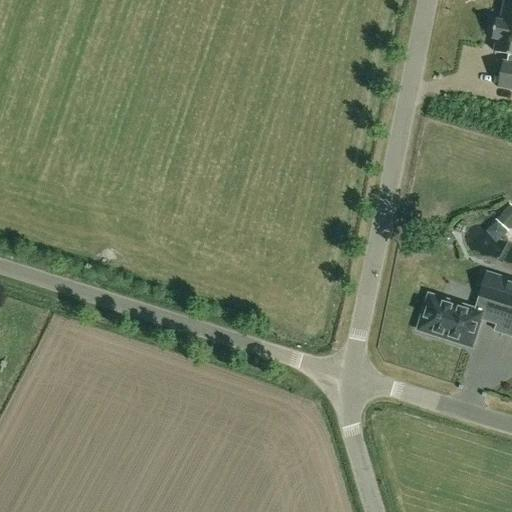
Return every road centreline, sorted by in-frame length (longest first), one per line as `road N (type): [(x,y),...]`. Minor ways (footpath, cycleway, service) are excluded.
road 1 (unclassified): [(350,377),(428,0)]
road 2 (unclassified): [(350,377),(0,267)]
road 3 (unclassified): [(511,427),(350,377)]
road 4 (unclassified): [(376,511),(351,427),(350,377)]
